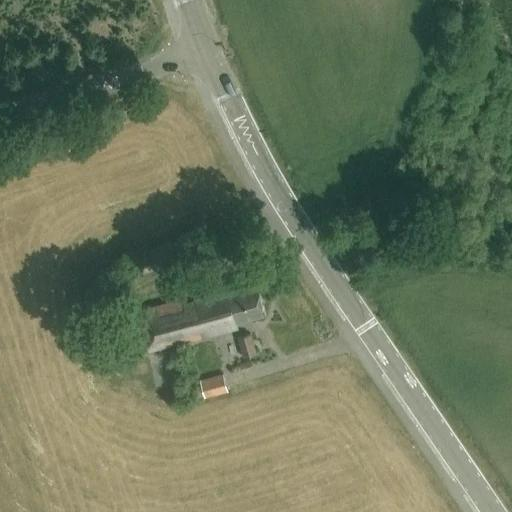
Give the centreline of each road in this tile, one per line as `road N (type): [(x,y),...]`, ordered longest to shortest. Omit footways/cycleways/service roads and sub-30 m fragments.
road 1 (secondary): [(492,511),(322,259),(263,161),(211,49)]
road 2 (unclassified): [(0,118),(211,49)]
